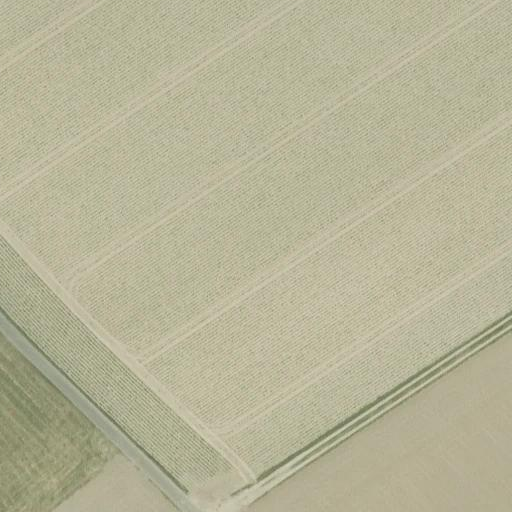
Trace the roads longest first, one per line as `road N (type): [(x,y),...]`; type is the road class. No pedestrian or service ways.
road 1 (track): [(511,317),(218,511)]
road 2 (unclassified): [(165,511),(0,323)]
